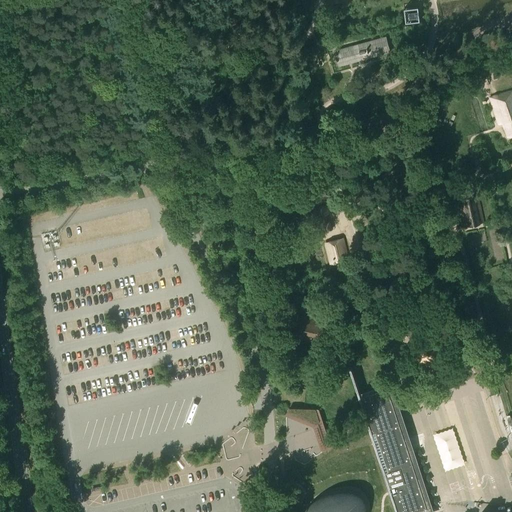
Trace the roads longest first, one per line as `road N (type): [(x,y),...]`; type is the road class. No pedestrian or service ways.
road 1 (unclassified): [(273,511),(260,370),(161,165),(0,191)]
road 2 (tertiary): [(26,511),(0,311)]
road 3 (track): [(120,0),(161,165)]
